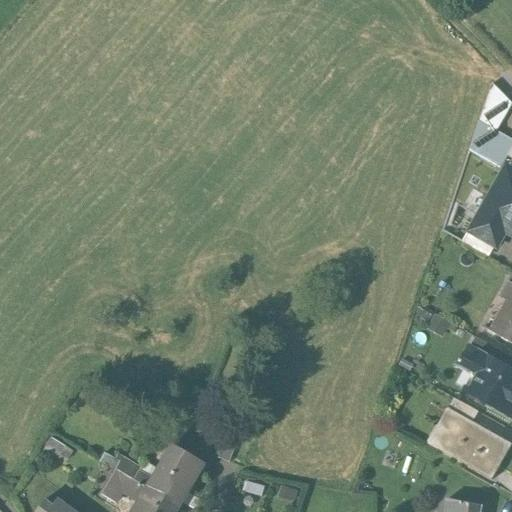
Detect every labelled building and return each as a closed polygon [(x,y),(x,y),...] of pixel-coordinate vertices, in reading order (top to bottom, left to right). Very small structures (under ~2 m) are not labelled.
[(511,104),(493,86),(480,124),(497,132),(511,104)] [(511,140),(497,132),(480,124),(471,153),(500,172),(508,157),(511,150),(511,140)] [(511,172),(507,170),(471,232),(493,245),(495,247),(504,232),(511,236),(511,172)] [(493,245),(471,232),(464,244),(486,257),(493,245)] [(511,285),(508,283),(500,298),(509,303),(492,333),(511,344),(511,285)] [(455,328),(435,317),(428,329),(443,338),(448,330),(452,332),(455,328)] [(511,371),(507,369),(489,359),(471,348),(461,365),(483,378),(473,395),(469,393),(469,395),(511,419),(511,371)] [(511,361),(511,358),(494,349),(489,359),(507,369),(511,361)] [(478,413),(453,399),(447,410),(472,424),(478,413)] [(472,424),(447,410),(428,445),(492,481),(511,447),(472,424)] [(187,455),(170,445),(151,477),(168,488),(187,455)] [(168,488),(161,499),(178,509),(205,465),(187,455),(168,488)] [(144,489),(130,511),(153,511),(161,499),(144,489)] [(161,499),(153,511),(176,511),(178,509),(161,499)] [(478,511),(480,508),(446,501),(444,511),(478,511)] [(68,511),(54,502),(49,508),(41,502),(33,511),(68,511)]
